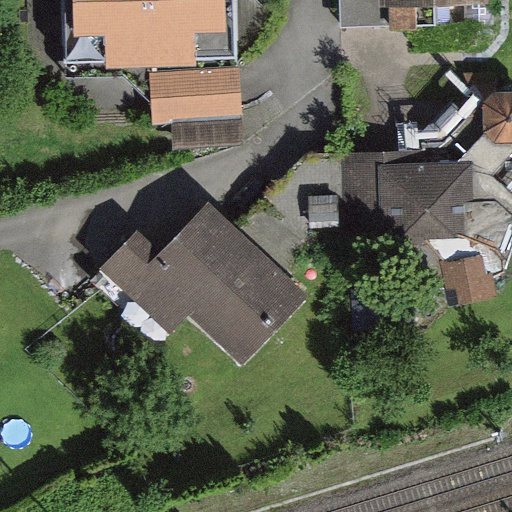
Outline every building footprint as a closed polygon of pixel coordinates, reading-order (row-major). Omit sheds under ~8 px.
[(66,0),(69,64),(110,63),(152,103),(151,75),(242,72),(239,0),(66,0)] [(340,0),(341,30),(438,27),(438,8),(492,7),(491,0),(340,0)] [(242,72),(151,75),(152,103),(153,126),(243,121),(242,72)] [(422,151),(307,156),(237,229),(283,272),(313,244),(346,243),(347,252),(430,247),(444,264),(450,307),(499,299),(496,281),(508,275),(511,263),(511,91),(508,91),(492,97),(448,144),(422,142),(422,151)] [(142,228),(104,268),(175,335),(190,318),(246,370),(312,300),(283,272),(237,229),(211,204),(166,251),(142,228)]
